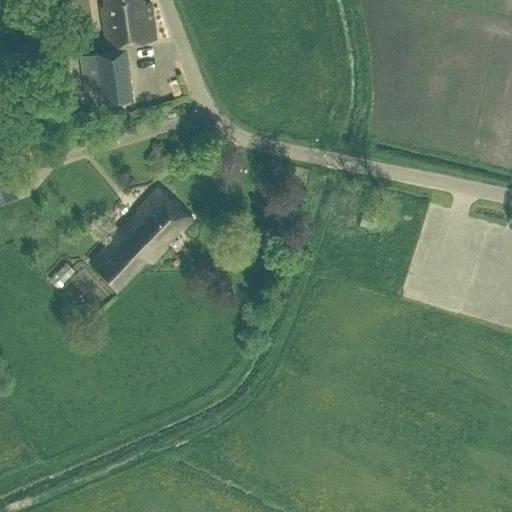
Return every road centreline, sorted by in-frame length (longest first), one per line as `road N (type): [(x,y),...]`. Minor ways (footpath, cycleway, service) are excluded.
road 1 (track): [(346,156),(287,322),(247,391),(167,441),(0,511)]
road 2 (unclassified): [(511,192),(208,125),(167,0)]
